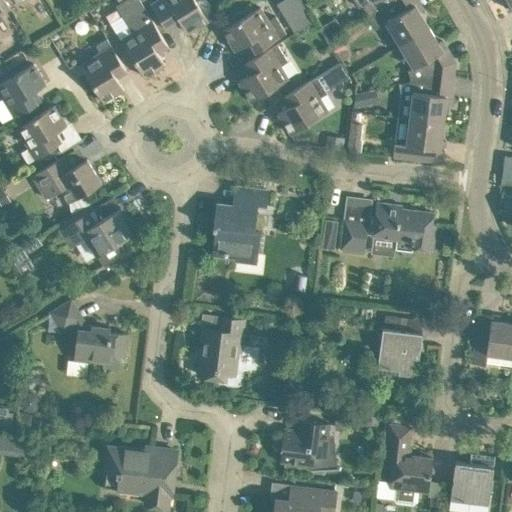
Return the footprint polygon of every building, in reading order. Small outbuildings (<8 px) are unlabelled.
[(0,0),(0,12),(10,7),(5,0),(0,0)] [(169,46),(152,20),(140,0),(121,0),(115,4),(132,32),(121,38),(145,76),(165,64),(158,53),(169,46)] [(197,0),(196,0),(157,0),(151,3),(167,30),(181,21),(188,32),(208,20),(206,16),(208,14),(210,13),(210,8),(209,5),(207,2),(205,0),(197,0)] [(369,16),(395,0),(354,0),(358,6),(362,4),(369,16)] [(400,44),(429,27),(415,5),(420,2),(418,0),(395,0),(369,16),(377,28),(386,22),(400,44)] [(252,54),(270,43),(287,33),(276,16),(270,20),(261,6),(223,30),(235,50),(246,43),(252,54)] [(305,6),(285,18),(295,32),(298,30),(314,21),(305,6)] [(328,41),(329,40),(337,36),(330,24),(321,29),(328,41)] [(411,82),(454,72),(455,62),(446,47),(442,49),(429,27),(400,44),(413,67),(408,70),(411,82)] [(336,53),(347,47),(339,34),(337,36),(329,40),(336,53)] [(127,71),(117,54),(107,38),(96,44),(100,51),(80,63),(104,101),(124,89),(117,78),(127,71)] [(251,101),(268,91),(290,78),(282,64),(288,60),(278,43),(243,64),(250,74),(239,81),(251,101)] [(10,57),(15,66),(26,59),(20,51),(10,57)] [(0,90),(15,116),(24,111),(41,101),(35,90),(46,84),(33,63),(0,83),(0,90)] [(409,119),(443,123),(446,96),(451,96),(454,72),(411,82),(413,91),(409,119)] [(327,93),(317,75),(283,96),(289,106),(278,113),(291,133),(328,110),(320,97),(327,93)] [(355,93),(354,106),(379,101),(376,89),(355,93)] [(28,162),(45,152),(62,142),(55,132),(67,125),(54,104),(17,127),(29,147),(22,152),(28,162)] [(440,147),(443,123),(409,119),(406,145),(394,143),(393,156),(443,162),(445,148),(440,147)] [(360,151),(363,124),(351,122),(348,150),(360,151)] [(344,134),(327,132),(325,143),(343,145),(344,134)] [(70,201),(84,192),(101,182),(87,158),(66,171),(58,158),(32,174),(47,198),(62,188),(70,201)] [(326,187),(310,185),(309,194),(306,197),(314,206),(316,204),(325,205),(326,187)] [(3,187),(0,188),(0,202),(4,209),(9,205),(8,203),(11,201),(3,187)] [(258,205),(267,206),(268,191),(243,187),(240,206),(233,205),(232,207),(224,206),(224,204),(216,203),(213,228),(215,228),(212,253),(240,257),(241,252),(260,254),(263,230),(255,229),(258,205)] [(411,246),(413,246),(433,249),(436,224),(432,224),(434,211),(391,206),(391,203),(377,201),(374,224),(368,223),(368,221),(344,218),(340,250),(364,253),(367,233),(372,234),(372,235),(397,238),(397,234),(412,236),(411,246)] [(120,241),(132,233),(117,209),(96,222),(89,210),(60,228),(71,246),(87,237),(104,265),(126,251),(120,241)] [(22,249),(9,256),(17,270),(30,262),(22,249)] [(104,362),(104,366),(118,368),(120,355),(124,355),(127,333),(109,331),(110,327),(87,324),(71,298),(50,311),(60,328),(62,332),(76,323),(79,327),(75,359),(104,362)] [(511,321),(492,319),(493,314),(479,312),(472,363),(486,364),(487,352),(511,355),(511,321)] [(242,346),(245,319),(219,316),(218,329),(204,327),(202,341),(209,341),(208,348),(198,347),(197,355),(200,356),(198,374),(217,376),(217,372),(234,374),(238,345),(242,346)] [(422,331),(402,329),(385,327),(379,371),(417,376),(422,331)] [(285,371),(282,390),(298,392),(300,373),(285,371)] [(423,397),(425,377),(416,376),(414,396),(423,397)] [(37,393),(26,391),(19,401),(24,410),(35,411),(41,402),(37,393)] [(482,404),(473,394),(467,400),(475,409),(482,404)] [(0,416),(5,418),(8,407),(0,404),(0,416)] [(30,427),(33,413),(21,411),(19,425),(30,427)] [(336,412),(334,425),(366,429),(368,417),(336,412)] [(331,422),(316,420),(296,418),(294,434),(284,432),(280,461),(316,465),(318,455),(327,456),(331,422)] [(408,454),(410,440),(412,427),(392,424),(386,469),(395,470),(393,487),(394,487),(393,498),(396,503),(412,504),(417,501),(418,490),(428,491),(433,457),(408,454)] [(0,452),(28,454),(30,435),(0,433),(0,452)] [(146,503),(148,503),(168,506),(169,494),(171,494),(177,450),(146,446),(146,450),(109,445),(106,469),(121,471),(119,489),(147,492),(146,503)] [(489,505),(493,475),(495,455),(471,452),(470,462),(455,460),(450,500),(451,500),(451,506),(487,510),(488,505),(489,505)] [(335,511),(338,490),(311,487),(291,485),(289,498),(275,496),(273,511),(320,511),(322,511),(335,511)]
